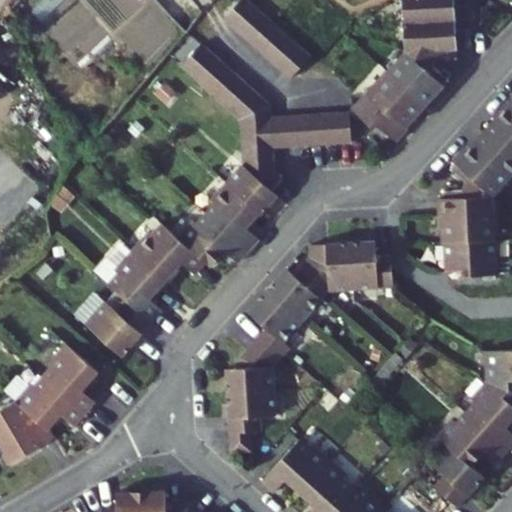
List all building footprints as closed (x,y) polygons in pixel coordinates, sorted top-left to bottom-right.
[(408,0),(409,2),(408,60),(394,76),(392,74),(357,117),(380,137),(384,134),(401,149),(411,138),(408,136),(451,88),(452,82),(446,77),(448,72),(449,68),(458,67),(463,57),(460,1),(460,0),(408,0)] [(318,65),(251,6),(232,27),(299,87),(318,65)] [(131,363),(169,319),(156,307),(189,271),(203,282),(212,271),(218,277),(232,261),(244,271),(264,247),(252,237),(266,222),(267,223),(285,204),(277,196),(286,184),(281,179),(279,155),(276,126),(275,112),(209,52),(189,76),(248,128),(248,174),(217,209),(222,213),(204,232),(200,228),(184,246),(169,233),(160,243),(157,241),(123,279),(126,282),(116,294),(134,309),(125,320),(111,310),(94,332),(131,363)] [(446,248),(449,248),(449,277),(468,277),(468,282),(488,281),(488,285),(501,285),(498,201),(511,186),(511,110),(461,168),(459,175),(471,185),(467,196),(450,196),(447,204),(444,204),(441,210),(443,220),(446,220),(446,248)] [(356,149),(355,119),(310,123),(311,153),(356,149)] [(311,153),(310,123),(293,125),(276,126),(279,155),(295,154),(311,153)] [(292,271),(273,294),(253,317),(273,333),(246,363),(246,373),(231,373),(232,406),(241,397),(247,392),(252,396),(254,398),(256,396),(277,378),(277,372),(295,352),(286,345),(321,303),(319,302),(326,293),(375,289),(394,266),(394,259),(380,259),(379,244),(315,248),(316,264),(302,280),(292,271)] [(396,288),(394,266),(375,289),(388,289),(396,288)] [(49,363),(51,366),(43,376),(86,414),(97,402),(83,391),(100,372),(67,343),(49,363)] [(462,431),(458,427),(442,445),(454,456),(439,474),(452,485),(443,495),(462,511),(463,511),(489,484),(477,473),(491,457),(503,468),(511,457),(511,435),(510,434),(511,432),(511,355),(489,357),(490,390),(477,404),(481,408),(462,431)] [(33,388),(31,386),(16,401),(51,429),(63,414),(76,426),(86,414),(43,376),(33,388)] [(278,421),(278,395),(277,378),(256,396),(254,398),(252,396),(247,392),(241,397),(232,406),(257,439),(262,439),(262,422),(278,421)] [(51,429),(16,401),(0,410),(0,448),(3,455),(9,465),(56,438),(51,429)] [(254,439),(257,439),(232,406),(232,439),(254,439)] [(254,457),(254,439),(232,439),(233,455),(254,457)] [(314,456),(304,447),(268,489),(280,500),(291,487),(320,511),(387,511),(375,501),(371,507),(348,487),(353,481),(319,451),(314,456)] [(199,511),(196,509),(177,510),(176,497),(152,499),(152,511),(199,511)] [(152,511),(152,499),(124,500),(124,511),(152,511)]
